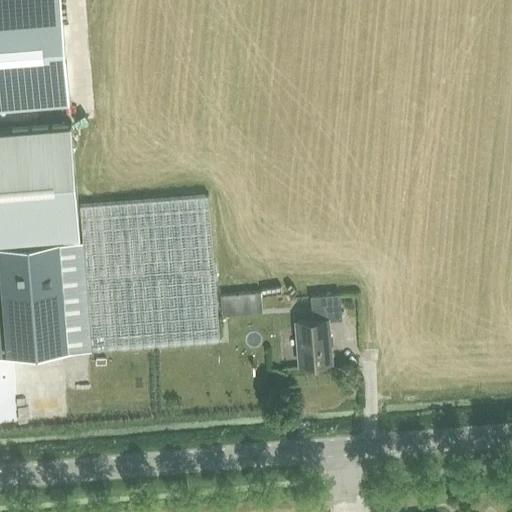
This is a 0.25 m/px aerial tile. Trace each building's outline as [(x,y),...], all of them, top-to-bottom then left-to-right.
[(0,0),(0,104),(69,99),(61,0),(0,0)] [(80,235),(70,124),(0,129),(0,242),(63,237),(63,243),(80,242),(80,235)] [(92,349),(92,350),(220,340),(208,195),(81,205),(84,241),(92,349)] [(92,349),(84,241),(80,242),(63,243),(0,248),(0,272),(1,273),(8,356),(92,349)] [(298,321),(302,363),(333,360),(329,318),(343,317),(341,293),(311,296),(314,320),(298,321)]
